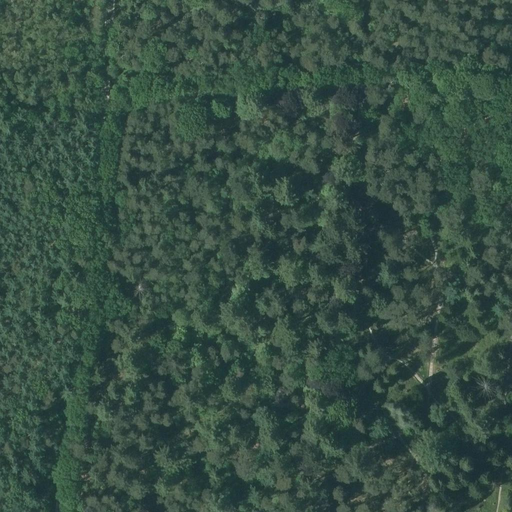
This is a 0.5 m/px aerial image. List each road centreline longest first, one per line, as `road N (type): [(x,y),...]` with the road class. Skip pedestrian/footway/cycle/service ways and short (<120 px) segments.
road 1 (unknown): [(130,98),(79,511)]
road 2 (unclassified): [(60,511),(103,103)]
road 3 (track): [(339,214),(313,488)]
road 4 (track): [(367,80),(339,214)]
